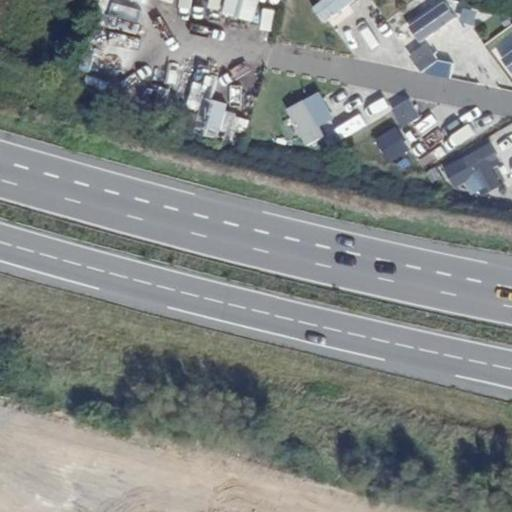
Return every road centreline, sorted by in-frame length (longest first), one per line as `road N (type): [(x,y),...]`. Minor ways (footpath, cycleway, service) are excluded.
road 1 (trunk): [(511,304),(385,278),(0,170)]
road 2 (trunk): [(0,241),(511,372)]
